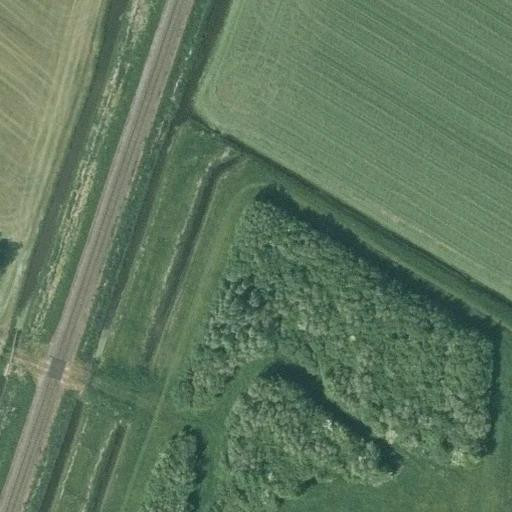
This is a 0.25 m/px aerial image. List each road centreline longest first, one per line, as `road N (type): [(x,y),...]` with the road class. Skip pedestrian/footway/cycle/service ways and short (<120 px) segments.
road 1 (track): [(511,333),(252,185),(237,192),(122,511)]
road 2 (track): [(71,511),(197,150)]
road 3 (track): [(511,494),(406,461),(292,373),(264,367),(238,379),(198,431)]
road 4 (track): [(196,511),(202,434),(159,406),(0,355)]
